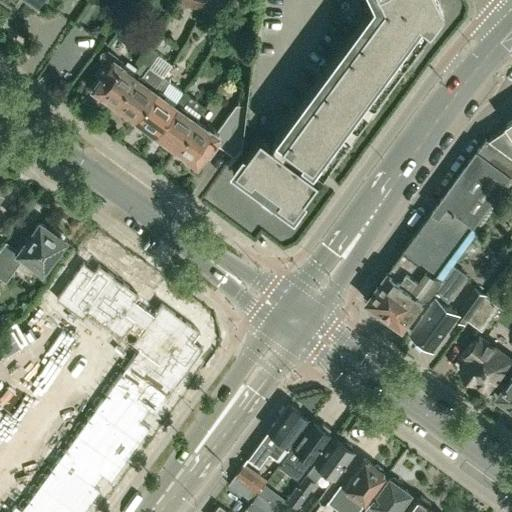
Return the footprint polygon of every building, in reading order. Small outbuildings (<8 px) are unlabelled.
[(176,0),(176,1),(200,8),(202,0),(176,0)] [(289,27),(294,0),(264,0),(260,21),(289,27)] [(380,0),(382,2),(279,141),(308,163),(321,172),(331,158),(332,157),(327,153),(334,144),(339,147),(340,146),(335,142),(342,133),(347,137),(348,136),(367,109),(368,108),(363,105),(370,95),(374,99),(376,97),(371,94),(378,85),(383,88),(383,87),(403,61),(403,60),(398,56),(405,47),(410,51),(411,49),(406,46),(413,36),(418,40),(419,39),(442,8),(437,0),(380,0)] [(279,36),(280,25),(263,24),(262,35),(279,36)] [(264,41),(261,51),(279,57),(283,48),(264,41)] [(158,51),(152,47),(131,75),(132,75),(112,103),(133,118),(153,91),(152,90),(162,76),(147,65),(158,51)] [(89,86),(112,103),(132,75),(131,75),(120,67),(123,63),(106,51),(100,53),(100,60),(102,62),(94,72),(97,74),(89,86)] [(133,118),(153,133),(173,106),(172,105),(162,98),(165,94),(161,91),(168,81),(162,76),(152,90),(153,91),(133,118)] [(189,96),(182,91),(172,105),(173,106),(153,133),(174,148),(194,121),(182,112),(185,109),(181,106),(189,96)] [(194,121),(174,148),(196,164),(205,153),(207,155),(215,144),(232,156),(241,144),(246,105),(235,104),(215,131),(208,126),(206,129),(194,121)] [(511,117),(506,122),(508,125),(489,138),(511,154),(511,117)] [(273,202),(274,202),(290,214),(316,179),(303,170),(270,145),(258,136),(232,171),(248,183),(252,178),(278,196),(273,202)] [(511,154),(489,138),(487,136),(367,299),(402,325),(404,322),(408,325),(432,293),(430,291),(441,277),(451,264),(511,182),(511,180),(511,154)] [(49,259),(64,239),(61,237),(63,234),(53,226),(51,230),(39,221),(17,250),(4,241),(0,246),(0,275),(4,279),(22,255),(41,270),(45,264),(47,266),(51,260),(49,259)] [(75,240),(84,249),(102,231),(93,223),(75,240)] [(14,503),(7,511),(83,511),(101,488),(95,484),(101,475),(110,481),(150,426),(141,420),(148,410),(154,415),(210,338),(161,302),(153,313),(135,299),(139,293),(98,263),(94,269),(83,261),(55,299),(82,319),(87,312),(137,349),(21,507),(14,503)] [(445,302),(465,274),(451,264),(441,277),(430,291),(432,293),(408,325),(412,328),(410,331),(433,348),(459,312),(445,302)] [(486,296),(469,319),(483,329),(499,306),(486,296)] [(13,320),(8,327),(17,334),(22,327),(13,320)] [(8,327),(3,334),(11,340),(17,334),(8,327)] [(3,334),(0,337),(0,341),(6,347),(11,340),(3,334)] [(470,377),(474,377),(488,388),(510,359),(480,337),(477,341),(475,342),(471,346),(472,349),(469,353),(473,356),(463,369),(466,372),(466,374),(470,377)] [(506,401),(511,404),(511,372),(497,394),(499,395),(499,398),(504,401),(506,401)] [(288,402),(247,458),(258,466),(268,453),(276,459),(307,416),(288,402)] [(297,477),(311,459),(330,433),(311,419),(279,464),(287,470),(297,477)] [(334,436),(297,486),(306,492),(322,470),(333,477),(353,450),(334,436)] [(344,494),(359,505),(384,472),(382,470),(381,468),(376,463),(373,464),(363,457),(343,485),(340,483),(328,498),(336,504),(344,494)] [(243,463),(235,475),(258,491),(266,480),(243,463)] [(391,511),(408,491),(399,484),(399,481),(392,476),(389,477),(387,475),(362,509),(366,511),(391,511)] [(251,511),(276,511),(279,509),(257,493),(251,501),(246,508),(248,510),(251,511)] [(430,511),(433,509),(416,496),(403,511),(430,511)]
